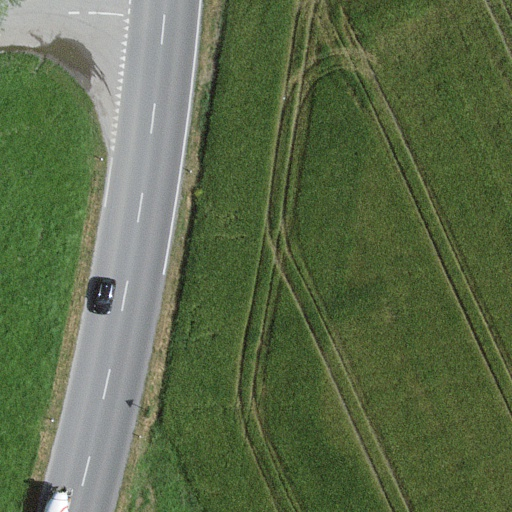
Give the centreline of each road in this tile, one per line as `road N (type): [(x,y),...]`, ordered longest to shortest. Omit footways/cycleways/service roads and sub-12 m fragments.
road 1 (tertiary): [(165,0),(115,342),(74,511)]
road 2 (track): [(0,24),(101,11),(163,17)]
